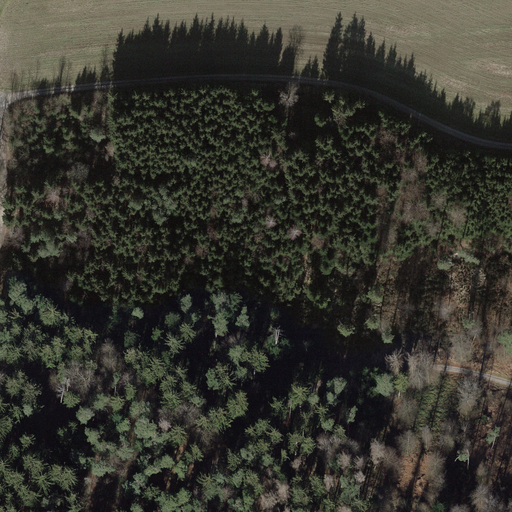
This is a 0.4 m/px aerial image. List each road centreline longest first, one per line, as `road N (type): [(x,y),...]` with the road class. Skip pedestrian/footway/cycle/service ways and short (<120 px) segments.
road 1 (track): [(0,98),(198,78),(321,81),(379,97),(477,142),(511,147)]
road 2 (track): [(0,314),(61,322),(470,233)]
road 3 (track): [(511,383),(416,366),(332,381),(245,438),(177,511)]
road 4 (track): [(0,252),(0,132)]
